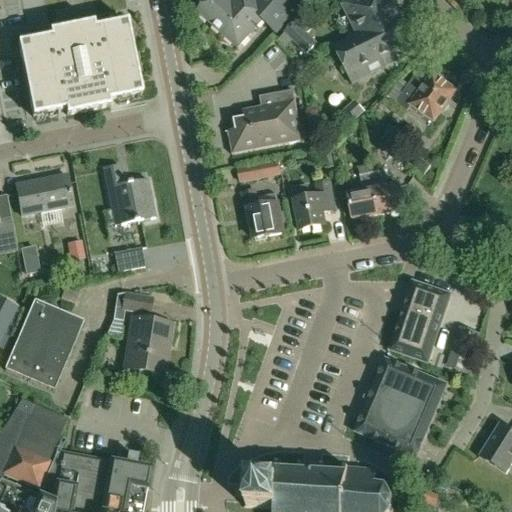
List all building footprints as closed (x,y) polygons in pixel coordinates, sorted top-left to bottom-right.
[(208,0),(197,13),(218,32),(245,0),(234,0),(233,1),(231,0),(208,0)] [(253,0),(245,0),(218,32),(239,50),(266,20),(268,22),(266,24),(277,34),(307,0),(254,0),(254,1),(253,0)] [(344,8),(360,39),(361,40),(390,24),(388,21),(398,16),(390,0),(345,0),(342,2),(344,7),(344,8)] [(361,40),(360,39),(336,51),(349,77),(413,45),(398,16),(388,21),(390,24),(361,40)] [(301,19),(286,34),(307,55),(317,45),(306,35),(311,30),(301,19)] [(49,39),(16,46),(21,69),(28,68),(34,94),(27,96),(32,119),(64,112),(65,117),(109,108),(108,103),(141,96),(136,73),(129,74),(123,48),(130,47),(125,23),(93,30),(92,25),(48,34),(49,39)] [(455,92),(433,77),(438,69),(427,60),(409,86),(401,81),(387,99),(408,114),(412,106),(434,122),(455,92)] [(232,156),(303,143),(294,92),(260,98),(262,108),(242,112),(243,117),(230,119),(233,132),(228,133),(232,156)] [(355,105),(343,116),(351,125),(362,113),(355,105)] [(331,155),(322,157),(325,169),(334,167),(331,155)] [(369,167),(372,183),(383,181),(380,165),(369,167)] [(107,189),(115,228),(155,220),(148,181),(124,185),(120,166),(102,169),(107,189)] [(265,181),(262,166),(237,170),(239,185),(265,181)] [(372,183),(369,167),(358,169),(361,185),(372,183)] [(73,207),(67,177),(16,187),(22,217),(73,207)] [(372,183),(379,218),(404,213),(399,186),(384,189),(383,181),(372,183)] [(379,218),(372,183),(361,185),(363,193),(348,196),(353,223),(379,218)] [(300,233),(313,230),(314,235),(324,232),(323,228),(326,228),(324,216),(337,214),(331,184),(315,186),(317,198),(306,201),(294,203),(300,233)] [(251,226),(254,241),(256,241),(256,245),(268,242),(267,239),(284,236),(279,206),(277,206),(275,196),(258,199),(257,192),(241,194),(247,226),(251,226)] [(0,257),(17,254),(10,218),(0,219),(0,257)] [(72,263),(85,260),(82,243),(68,245),(72,263)] [(40,275),(35,248),(20,251),(25,277),(40,275)] [(116,254),(119,273),(145,270),(141,250),(116,254)] [(451,298),(413,284),(389,352),(428,366),(451,298)] [(61,299),(74,305),(78,296),(65,290),(61,299)] [(123,296),(121,313),(124,313),(150,317),(153,300),(124,295),(123,296)] [(121,313),(123,296),(116,298),(113,322),(123,324),(124,313),(121,313)] [(4,300),(0,307),(0,329),(2,331),(9,334),(22,309),(4,300)] [(4,372),(53,393),(83,324),(34,303),(4,372)] [(131,321),(124,370),(160,375),(164,346),(168,347),(171,326),(131,321)] [(84,363),(96,330),(84,326),(72,359),(84,363)] [(450,351),(473,358),(480,336),(457,328),(450,351)] [(2,331),(0,335),(0,339),(6,342),(9,334),(2,331)] [(361,418),(355,434),(394,450),(416,460),(446,387),(386,362),(361,418)] [(51,463),(60,443),(59,443),(67,423),(21,403),(5,429),(0,434),(0,479),(2,481),(4,478),(38,493),(51,463)] [(511,466),(511,431),(500,425),(479,459),(506,476),(511,466)] [(56,456),(38,499),(32,511),(142,511),(146,493),(148,493),(152,471),(136,468),(137,459),(129,457),(127,466),(110,463),(110,464),(61,455),(61,456),(56,456)] [(276,482),(248,480),(248,485),(247,505),(247,510),(275,511),(392,511),(393,499),(386,487),(374,486),(375,472),(359,471),(347,470),(348,469),(344,469),(344,476),(324,475),(325,468),(321,467),(321,474),(303,473),(303,467),(300,467),(299,473),(280,472),(280,465),(277,465),(276,482)] [(32,511),(38,499),(1,483),(0,485),(0,511),(32,511)] [(422,504),(436,510),(441,499),(427,493),(422,504)]
